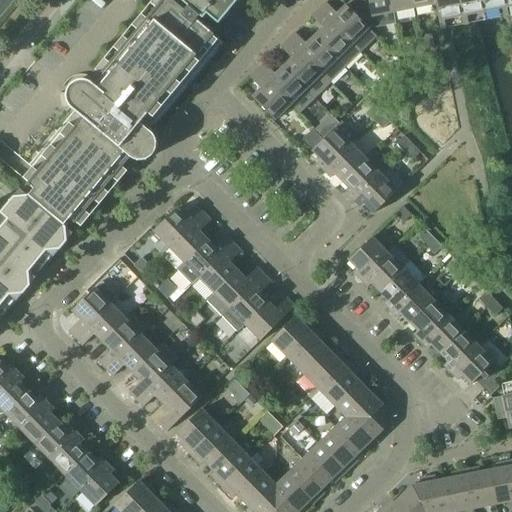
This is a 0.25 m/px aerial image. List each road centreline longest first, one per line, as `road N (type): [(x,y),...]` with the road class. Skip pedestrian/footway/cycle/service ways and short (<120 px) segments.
road 1 (residential): [(213,511),(37,325),(42,307),(187,167)]
road 2 (residential): [(351,511),(401,465),(403,391),(299,279)]
road 3 (residential): [(215,92),(334,208),(298,254),(299,279)]
road 4 (residential): [(299,279),(187,167)]
road 5 (residential): [(215,92),(295,0)]
